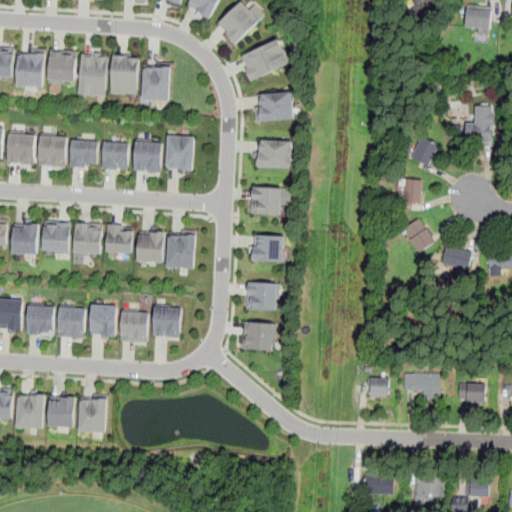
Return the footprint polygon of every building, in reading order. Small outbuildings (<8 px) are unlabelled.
[(210,19),(220,0),(191,0),(188,6),(210,19)] [(264,17),(247,0),(244,0),(217,26),(235,45),(264,17)] [(412,0),(421,17),(443,7),(439,0),(412,0)] [(479,27),(478,33),(491,34),(492,8),(467,6),(466,27),(479,27)] [(242,56),(252,81),(291,66),(281,41),(242,56)] [(0,76),(14,78),(16,47),(0,45),(0,76)] [(45,87),(46,49),(20,48),(18,86),(45,87)] [(76,81),(77,50),(51,49),(50,81),(76,81)] [(112,92),(138,94),(141,54),(114,52),(112,92)] [(107,95),(108,53),(82,53),(81,94),(107,95)] [(170,100),(172,62),(145,61),(143,99),(170,100)] [(295,119),(293,93),(256,95),(258,122),(295,119)] [(467,122),(466,142),(493,143),(494,105),(476,105),(476,122),(467,122)] [(38,135),(11,132),(8,162),(35,164),(38,135)] [(40,165),(67,166),(68,136),(41,135),(40,165)] [(167,169),(194,171),(196,137),(169,136),(167,169)] [(412,158),(430,165),(439,142),(420,136),(412,158)] [(100,141),(73,138),(71,165),(98,168),(100,141)] [(135,171),(162,172),(164,142),(136,140),(135,171)] [(292,169),(294,142),(260,140),(258,166),(292,169)] [(128,171),(131,143),(105,141),(103,168),(128,171)] [(422,179),(404,178),(402,202),(421,202),(422,179)] [(293,188),(253,186),(252,213),(282,215),(282,203),(292,204),(293,188)] [(9,218),(0,217),(0,245),(8,246),(9,218)] [(435,242),(422,217),(405,226),(419,251),(435,242)] [(13,253),(39,254),(41,220),(15,218),(13,253)] [(44,252),(71,253),(73,221),(46,220),(44,252)] [(104,223),(77,221),(74,262),(86,263),(87,253),(103,254),(104,223)] [(108,251),(133,253),(135,225),(109,223),(108,251)] [(164,262),(166,231),(140,229),(138,261),(164,262)] [(168,266),(195,267),(197,231),(171,229),(168,266)] [(284,262),(286,236),(255,233),(253,259),(284,262)] [(473,251),(447,244),(441,267),(468,273),(473,251)] [(511,249),(488,250),(489,269),(511,268),(511,249)] [(277,310),(279,283),(249,282),(248,308),(277,310)] [(24,299),(0,298),(0,328),(23,329),(24,299)] [(28,334),(55,335),(56,306),(30,304),(28,334)] [(91,335),(117,336),(119,305),(93,304),(91,335)] [(89,308),(61,306),(59,335),(86,338),(89,308)] [(183,307),(157,306),(155,336),(181,337),(183,307)] [(151,311),(124,309),(122,340),(148,342),(151,311)] [(276,324),(246,321),(244,349),(274,351),(276,324)] [(440,398),(440,373),(406,373),(406,389),(424,389),(423,397),(440,398)] [(390,377),(371,377),(371,394),(390,394),(390,377)] [(459,383),(459,402),(488,402),(488,383),(459,383)] [(0,419),(12,421),(15,389),(0,387),(0,419)] [(16,426),(43,428),(47,393),(20,391),(16,426)] [(74,428),(77,396),(52,393),(49,425),(74,428)] [(82,395),(80,432),(107,433),(109,397),(82,395)] [(363,473),(363,494),(395,494),(395,473),(363,473)] [(445,504),(445,478),(415,478),(415,504),(445,504)] [(491,509),(491,479),(459,479),(459,509),(491,509)]
